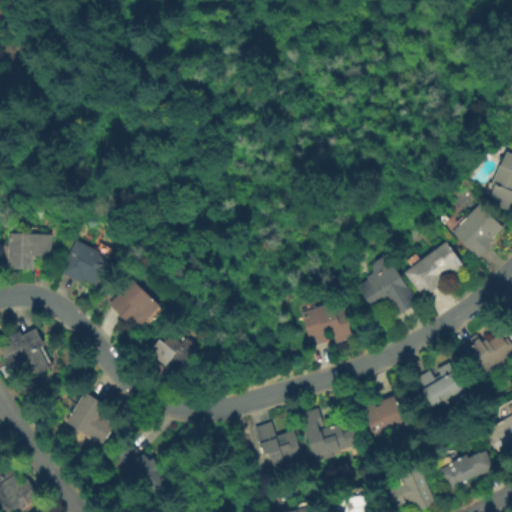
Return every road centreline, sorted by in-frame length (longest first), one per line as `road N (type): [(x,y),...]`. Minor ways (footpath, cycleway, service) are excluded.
road 1 (residential): [(0,298),(30,296),(58,306),(150,398),(205,411),(394,354),(511,270)]
road 2 (residential): [(511,494),(478,511),(62,492),(0,398)]
